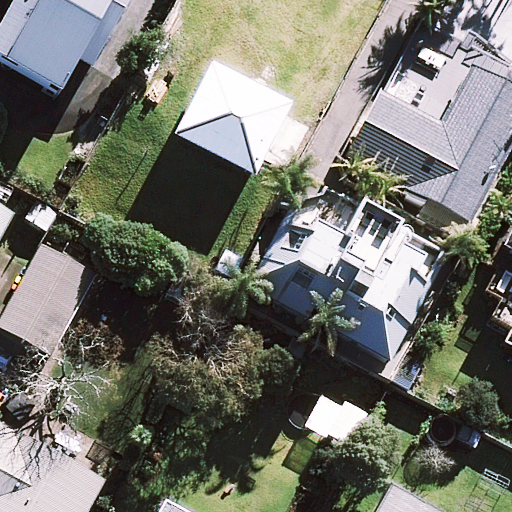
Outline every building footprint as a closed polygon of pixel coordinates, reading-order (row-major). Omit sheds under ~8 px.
[(126,0),(0,0),(0,3),(11,10),(0,29),(0,73),(56,104),(78,64),(89,70),(126,0)] [(511,132),(511,95),(406,41),(343,164),(464,226),(511,132)] [(172,161),(235,193),(243,176),(252,180),(287,110),(208,71),(173,141),(181,145),(172,161)] [(447,262),(301,185),(244,293),(389,370),(447,262)] [(0,236),(10,219),(0,213),(0,236)] [(511,231),(477,295),(497,306),(488,322),(505,331),(496,348),(511,356),(511,231)] [(94,278),(41,249),(0,323),(0,332),(49,360),(94,278)] [(84,511),(100,485),(0,429),(0,511),(84,511)] [(376,511),(422,511),(424,509),(389,490),(376,511)]
